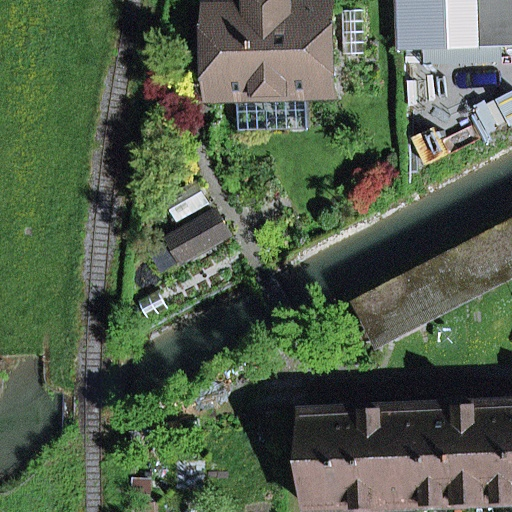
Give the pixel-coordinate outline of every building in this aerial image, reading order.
[(214,12),(216,95),(333,92),(330,9),(290,10),(289,0),(253,0),(254,11),(214,12)] [(511,0),(400,0),(402,51),(511,47),(511,0)] [(217,215),(173,239),(185,261),(229,237),(217,215)] [(379,341),(511,272),(511,226),(361,305),(379,341)] [(310,511),(511,502),(511,405),(306,414),(310,511)]
